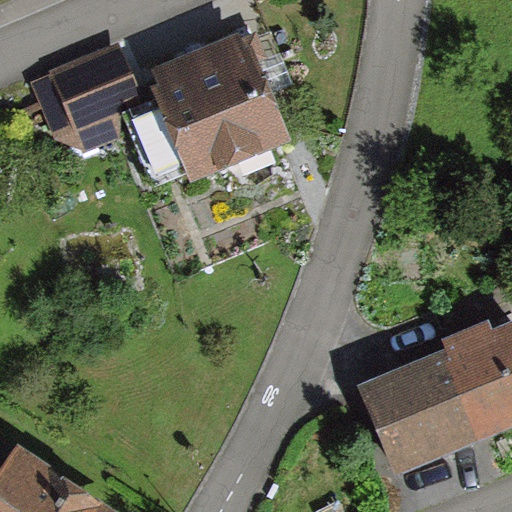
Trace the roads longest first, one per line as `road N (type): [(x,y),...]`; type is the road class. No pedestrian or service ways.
road 1 (residential): [(220,511),(269,430),(319,310),(381,107),(395,0)]
road 2 (residential): [(137,0),(0,58)]
